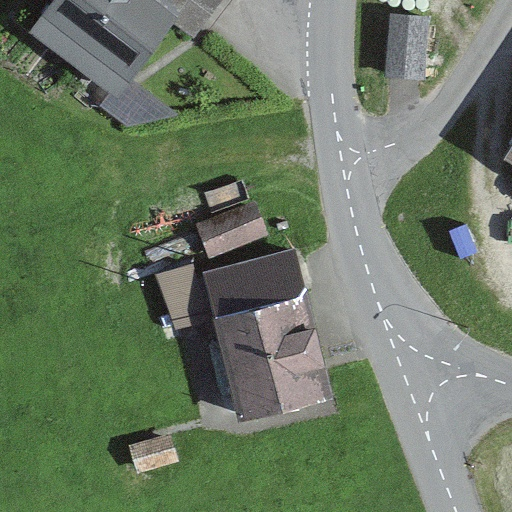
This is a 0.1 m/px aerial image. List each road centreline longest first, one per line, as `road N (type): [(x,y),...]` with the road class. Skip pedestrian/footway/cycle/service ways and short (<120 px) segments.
road 1 (track): [(0,108),(108,153),(340,143)]
road 2 (unclassified): [(350,184),(450,101),(511,9)]
road 3 (tertiary): [(350,184),(322,65),(321,0)]
road 4 (tertiary): [(404,358),(350,184)]
road 5 (tertiary): [(455,511),(404,358)]
